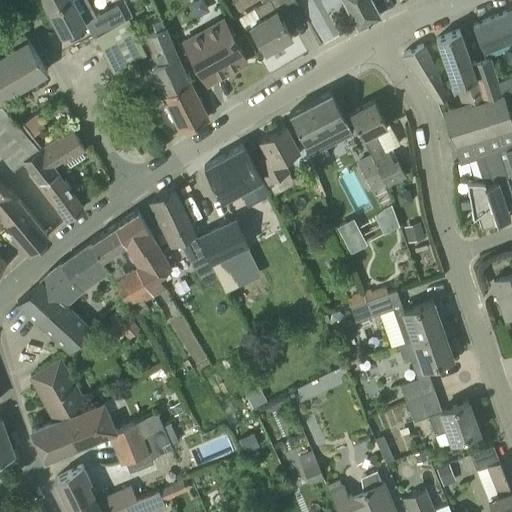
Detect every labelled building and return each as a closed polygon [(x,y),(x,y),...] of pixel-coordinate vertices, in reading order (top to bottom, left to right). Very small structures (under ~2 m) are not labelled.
[(42,0),(48,10),(66,0),(42,0)] [(92,36),(95,35),(125,20),(117,4),(92,16),(86,4),(78,9),(73,0),(66,0),(48,10),(62,35),(85,22),(92,36)] [(266,0),(254,7),(261,18),(250,25),(265,50),(291,35),(276,9),(291,0),(266,0)] [(380,15),(372,0),(344,0),(358,27),(380,15)] [(511,10),(475,29),(483,50),(511,38),(511,39),(511,10)] [(0,97),(12,91),(47,70),(28,40),(11,50),(9,47),(26,37),(16,19),(0,28),(0,97)] [(125,20),(95,35),(101,46),(133,30),(127,19),(125,20)] [(224,19),(183,42),(207,83),(225,73),(223,69),(245,57),(224,19)] [(174,47),(165,27),(161,20),(152,24),(155,31),(147,34),(147,35),(145,36),(157,64),(152,68),(163,94),(188,81),(174,47)] [(438,101),(443,114),(484,101),(459,29),(437,37),(455,85),(461,103),(449,106),(444,96),(447,95),(423,44),(402,53),(427,85),(438,101)] [(133,30),(101,46),(114,71),(145,55),(133,30)] [(511,75),(496,81),(489,58),(472,62),(485,99),(511,89),(511,75)] [(182,131),(208,117),(188,81),(163,94),(182,131)] [(305,141),(302,142),(309,160),(317,157),(309,138),(346,119),(331,91),(290,112),(305,141)] [(455,145),(460,160),(475,155),(482,153),(499,148),(511,144),(511,119),(504,95),(484,101),(443,114),(455,145)] [(350,113),(370,153),(386,183),(405,173),(397,158),(394,160),(388,149),(384,151),(374,131),(387,124),(374,100),(350,113)] [(38,146),(12,117),(1,104),(0,104),(0,152),(14,168),(25,159),(24,158),(38,146)] [(35,114),(22,122),(32,135),(44,125),(35,114)] [(302,142),(296,145),(285,125),(261,139),(269,153),(256,160),(268,183),(289,172),(282,159),(289,155),(297,168),(310,161),(309,160),(302,142)] [(84,148),(71,127),(39,147),(38,146),(24,158),(25,159),(66,217),(82,206),(51,162),(60,156),(63,161),(84,148)] [(261,178),(243,144),(204,165),(222,198),(261,178)] [(511,144),(499,148),(507,176),(511,174),(511,144)] [(475,155),(483,181),(466,180),(473,217),(477,214),(482,226),(510,217),(504,198),(511,196),(511,192),(507,176),(499,148),(482,153),(475,155)] [(373,190),(386,183),(370,153),(357,160),(373,190)] [(48,235),(14,193),(0,182),(0,211),(14,228),(11,230),(30,252),(48,235)] [(218,278),(210,263),(198,236),(174,187),(152,199),(174,243),(181,239),(204,284),(218,278)] [(173,271),(137,209),(114,224),(125,241),(126,241),(141,265),(157,293),(165,288),(159,279),(161,278),(175,300),(191,290),(177,268),(173,271)] [(368,242),(354,216),(339,225),(352,250),(368,242)] [(251,269),(241,248),(248,245),(235,219),(198,236),(210,263),(218,278),(221,282),(251,269)] [(421,219),(413,221),(417,237),(425,235),(421,219)] [(91,239),(109,269),(131,307),(137,317),(149,310),(143,300),(157,293),(141,265),(126,275),(120,264),(127,260),(118,246),(125,241),(114,224),(91,239)] [(17,301),(19,302),(37,319),(36,320),(68,349),(90,327),(67,305),(83,289),(109,269),(91,239),(60,261),(49,270),(17,301)] [(511,314),(511,273),(493,280),(494,281),(496,280),(501,295),(499,295),(506,316),(511,314)] [(392,307),(404,341),(416,337),(443,327),(433,299),(404,309),(402,304),(396,289),(351,305),(356,320),(392,307)] [(109,317),(128,338),(141,327),(121,305),(109,317)] [(345,316),(339,310),(331,313),(329,321),(336,327),(344,324),(345,316)] [(443,327),(416,337),(426,366),(453,357),(443,327)] [(86,401),(61,357),(30,375),(56,420),(31,430),(45,458),(77,446),(64,416),(63,415),(86,401)] [(400,383),(406,400),(434,388),(429,373),(400,383)] [(255,375),(240,384),(246,394),(260,386),(255,375)] [(442,409),(434,388),(406,400),(414,420),(428,415),(434,433),(447,429),(451,441),(479,431),(468,400),(442,409)] [(182,400),(170,406),(175,414),(186,408),(182,400)] [(103,401),(64,416),(77,446),(110,432),(122,460),(124,459),(147,450),(140,434),(158,425),(152,411),(115,428),(103,401)] [(0,458),(14,454),(0,415),(0,458)] [(159,425),(158,425),(140,434),(147,450),(124,459),(129,471),(152,462),(149,456),(168,448),(159,425)] [(493,511),(511,511),(511,491),(493,445),(470,454),(477,470),(487,466),(499,494),(488,499),(493,511)] [(414,453),(417,462),(428,458),(424,449),(414,453)] [(312,451),(300,457),(312,483),(325,477),(312,451)] [(443,484),(456,479),(449,462),(436,467),(443,484)] [(55,478),(68,506),(91,495),(90,492),(93,490),(82,465),(55,478)] [(361,476),(363,490),(349,496),(340,477),(327,483),(339,511),(395,511),(377,469),(361,476)] [(182,479),(160,489),(138,498),(121,504),(107,511),(103,511),(148,511),(166,505),(165,501),(187,490),(182,479)] [(91,495),(68,506),(71,511),(103,511),(107,511),(121,504),(138,498),(132,486),(104,497),(105,498),(95,502),(92,494),(94,493),(93,490),(90,492),(91,495)] [(407,511),(435,511),(425,488),(402,497),(407,511)]
